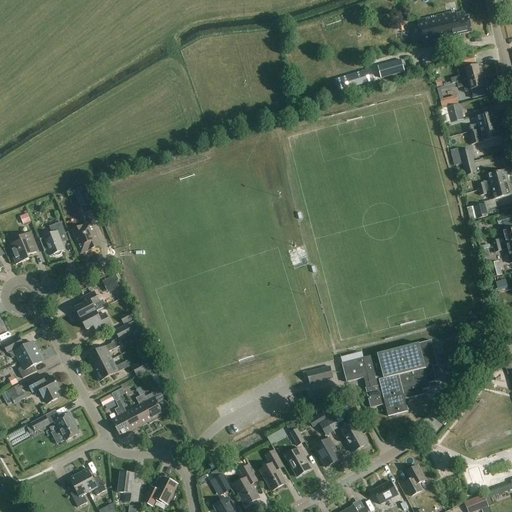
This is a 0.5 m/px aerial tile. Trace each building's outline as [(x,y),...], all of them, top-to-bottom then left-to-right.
[(455,11),(416,20),(423,46),(432,45),(432,42),(441,39),(441,42),(442,42),(455,39),(454,36),(471,32),(468,17),(465,18),(463,13),(457,14),(455,11)] [(456,68),(476,63),(474,55),(454,60),(456,68)] [(369,83),(405,72),(402,61),(377,68),(371,70),(372,73),(366,75),(369,83)] [(450,79),(452,85),(457,83),(460,82),(460,83),(464,82),(465,81),(485,76),(482,65),(465,70),(457,72),(459,77),(450,79)] [(465,93),(470,92),(472,99),(486,96),(484,88),(487,87),(485,76),(465,81),(464,82),(460,83),(460,82),(457,83),(458,89),(464,87),(465,93)] [(442,101),(444,109),(448,108),(459,105),(457,97),(442,101)] [(447,108),(451,124),(463,121),(459,105),(447,108)] [(468,133),(498,125),(494,113),(476,118),(478,125),(467,128),(468,133)] [(498,125),(468,133),(471,146),(501,138),(498,125)] [(460,138),(457,142),(465,147),(467,142),(460,138)] [(460,153),(463,164),(473,162),(470,150),(460,153)] [(476,166),(488,161),(486,156),(474,161),(476,166)] [(463,164),(466,176),(476,173),(473,162),(463,164)] [(479,191),(508,183),(505,171),(487,176),(488,183),(477,185),(479,191)] [(508,183),(479,191),(480,197),(491,194),(493,201),(511,196),(508,183)] [(77,198),(82,212),(90,209),(84,195),(77,198)] [(474,207),(477,220),(487,218),(484,205),(474,207)] [(20,217),(23,225),(25,224),(30,222),(31,222),(27,214),(25,215),(20,217)] [(511,214),(496,218),(498,226),(504,225),(511,222),(511,214)] [(65,251),(62,244),(59,236),(65,234),(61,223),(50,227),(52,234),(44,238),(40,240),(44,252),(48,250),(51,257),(54,255),(56,257),(58,257),(60,256),(62,254),(62,252),(65,251)] [(89,251),(100,246),(92,227),(84,230),(83,227),(72,232),(80,251),(88,248),(89,251)] [(482,227),(482,240),(491,240),(490,227),(482,227)] [(494,248),(511,242),(511,229),(501,232),(503,239),(492,242),(494,248)] [(16,266),(29,260),(28,257),(39,252),(31,233),(19,238),(20,238),(14,241),(12,245),(8,247),(16,266)] [(511,242),(494,248),(495,254),(506,251),(508,257),(511,256),(511,242)] [(489,265),(492,278),(501,275),(498,263),(489,265)] [(116,275),(103,282),(106,288),(111,285),(114,291),(122,287),(116,275)] [(75,309),(81,320),(96,312),(106,307),(103,301),(99,303),(94,293),(83,299),(80,300),(83,305),(75,309)] [(94,327),(95,327),(98,333),(111,326),(105,315),(99,318),(96,312),(81,320),(86,331),(94,327)] [(123,325),(133,320),(130,314),(121,319),(123,325)] [(115,331),(119,338),(131,331),(128,325),(115,331)] [(20,338),(3,346),(7,353),(23,345),(20,338)] [(87,357),(93,370),(112,360),(109,353),(114,350),(120,347),(117,340),(112,342),(112,345),(87,357)] [(436,382),(433,368),(438,367),(431,341),(342,364),(346,383),(364,379),(366,389),(365,389),(371,409),(385,405),(388,417),(408,412),(405,400),(424,395),(423,390),(430,388),(429,384),(436,382)] [(20,362),(38,353),(33,343),(10,355),(12,359),(17,357),(20,362)] [(38,353),(20,362),(23,368),(18,370),(23,380),(36,372),(34,367),(43,362),(38,353)] [(133,368),(137,376),(150,369),(156,367),(152,359),(146,362),(146,361),(133,368)] [(112,360),(93,370),(100,382),(130,367),(127,362),(116,367),(112,360)] [(307,372),(310,385),(333,379),(330,366),(307,372)] [(12,387),(18,383),(14,375),(8,379),(12,387)] [(45,382),(42,375),(27,383),(32,394),(39,390),(43,399),(45,399),(48,405),(60,398),(57,392),(60,390),(53,377),(45,382)] [(124,392),(134,386),(131,381),(121,387),(124,392)] [(104,407),(115,401),(111,395),(100,401),(104,407)] [(144,395),(140,397),(154,423),(158,421),(157,419),(164,415),(162,413),(170,409),(162,395),(155,398),(148,402),(144,395)] [(150,425),(154,423),(140,397),(136,399),(140,406),(133,410),(142,426),(149,423),(150,425)] [(142,426),(133,410),(127,413),(120,401),(116,403),(119,408),(132,434),(136,432),(135,430),(142,426)] [(313,428),(320,424),(326,435),(339,428),(337,424),(344,421),(339,412),(335,405),(322,412),(322,413),(309,421),(313,428)] [(128,436),(132,434),(119,408),(115,410),(119,418),(112,421),(120,438),(127,434),(128,436)] [(57,445),(65,440),(66,442),(80,435),(74,425),(76,424),(70,414),(60,419),(54,423),(58,430),(51,433),(57,445)] [(31,432),(34,430),(36,432),(50,425),(46,417),(32,424),(28,426),(31,432)] [(353,453),(368,445),(355,423),(340,431),(353,453)] [(290,434),(298,446),(305,442),(297,430),(290,434)] [(326,468),(341,460),(329,440),(314,448),(326,468)] [(297,478),(311,470),(304,458),(305,458),(300,449),(285,457),(297,478)] [(272,492),(286,484),(278,471),(283,467),(275,452),(266,457),(271,465),(260,472),(272,492)] [(245,507),(260,499),(252,485),(257,482),(248,466),(240,471),(245,480),(234,486),(245,507)] [(411,498),(422,492),(418,485),(425,481),(417,467),(406,473),(410,480),(404,484),(411,498)] [(79,475),(89,493),(94,491),(97,496),(106,491),(100,479),(95,482),(88,470),(79,475)] [(137,504),(140,485),(133,484),(134,475),(121,474),(118,494),(125,494),(124,502),(137,504)] [(84,496),(89,493),(79,475),(70,479),(76,492),(71,495),(78,508),(88,503),(84,496)] [(214,479),(223,495),(231,490),(222,475),(214,479)] [(151,488),(144,503),(152,507),(156,499),(167,505),(169,501),(171,502),(174,501),(176,497),(175,495),(173,494),(177,486),(163,479),(157,491),(151,488)] [(394,489),(390,482),(373,491),(380,505),(397,496),(399,499),(404,496),(399,487),(394,489)] [(488,493),(483,495),(488,507),(494,505),(490,497),(488,493)] [(464,503),(467,511),(477,511),(488,508),(488,507),(483,495),(464,503)] [(217,511),(234,511),(231,505),(232,504),(228,499),(214,507),(217,511)]
